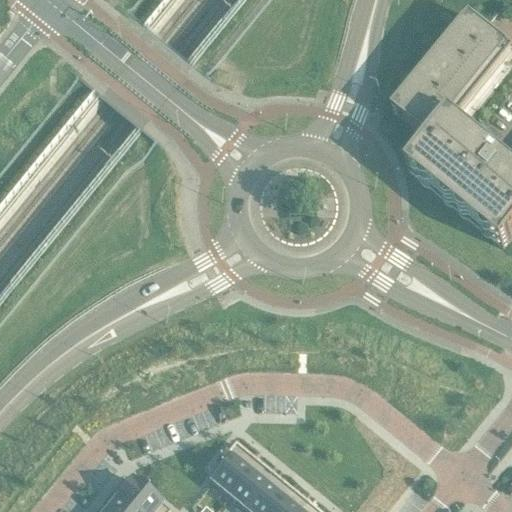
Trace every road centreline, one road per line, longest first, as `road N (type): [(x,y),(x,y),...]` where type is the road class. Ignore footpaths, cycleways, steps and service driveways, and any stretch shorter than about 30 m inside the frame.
road 1 (residential): [(463,479),(356,392),(263,383),(225,388),(112,439),(44,511)]
road 2 (secondary): [(165,294),(73,347),(0,414)]
road 3 (tertiary): [(203,128),(43,0)]
road 4 (tertiary): [(335,257),(395,292),(446,307)]
